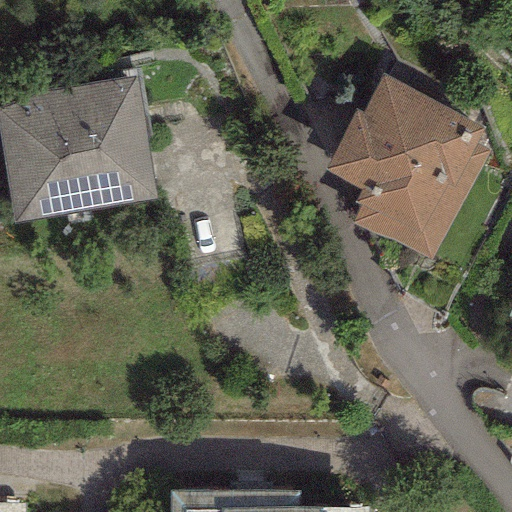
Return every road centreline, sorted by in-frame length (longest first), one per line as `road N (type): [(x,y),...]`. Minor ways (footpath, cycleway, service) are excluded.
road 1 (residential): [(233,0),(388,346),(419,385)]
road 2 (residential): [(419,385),(511,500)]
